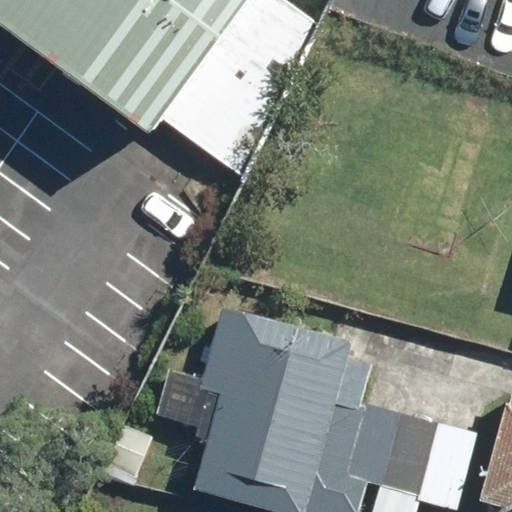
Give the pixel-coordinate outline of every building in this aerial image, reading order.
[(0,0),(0,12),(160,129),(169,119),(245,173),(317,21),(287,0),(0,0)] [(351,338),(243,308),(195,486),(291,511),(303,511),(328,422),(351,428),(369,366),(345,360),(351,338)] [(511,511),(511,389),(508,388),(480,496),(502,502),(499,511),(511,511)] [(373,511),(400,407),(361,397),(333,506),(358,511),(373,511)] [(476,427),(437,417),(417,494),(457,504),(476,427)]
